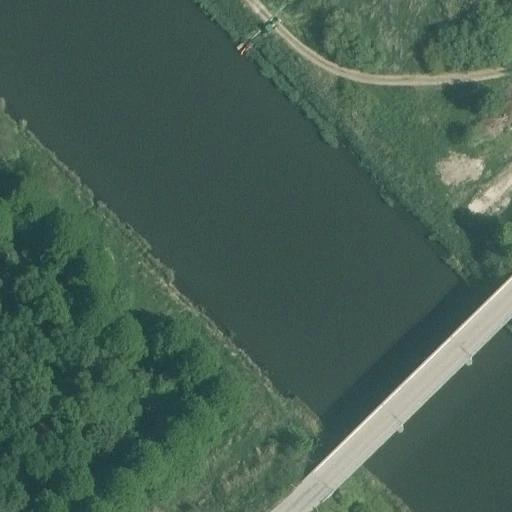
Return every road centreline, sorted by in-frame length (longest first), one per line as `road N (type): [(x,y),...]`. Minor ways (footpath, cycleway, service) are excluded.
road 1 (tertiary): [(292,511),(511,295)]
road 2 (track): [(248,0),(297,52),(343,77),(511,70)]
